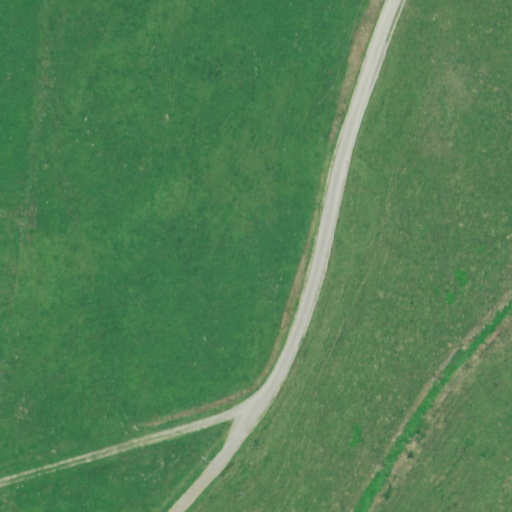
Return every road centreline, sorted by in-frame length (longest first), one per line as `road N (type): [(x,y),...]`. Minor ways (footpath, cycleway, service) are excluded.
road 1 (track): [(395,0),(344,146),(302,324),(259,408),(176,511)]
road 2 (track): [(0,483),(259,408)]
